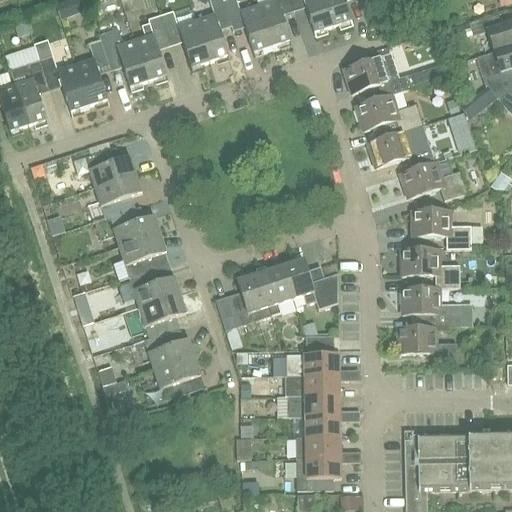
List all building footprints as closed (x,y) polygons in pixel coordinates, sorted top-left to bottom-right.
[(222,1),(221,0),(209,0),(208,0),(211,10),(223,5),(222,1)] [(225,0),(222,1),(223,5),(225,10),(237,6),(234,0),(225,0)] [(333,29),(322,0),(302,0),(315,41),(316,40),(314,35),(333,29)] [(322,0),(333,29),(350,24),(351,29),(352,29),(344,3),(350,1),(349,0),(322,0)] [(257,7),(271,48),(289,42),(291,48),(276,1),(257,7)] [(74,16),(69,3),(55,8),(60,21),(74,16)] [(271,48),(257,7),(239,13),(254,60),(255,60),(253,54),(271,48)] [(160,18),(163,26),(175,22),(173,14),(160,18)] [(194,22),(208,63),(226,57),(228,63),(229,62),(214,16),(194,22)] [(155,44),(167,40),(163,26),(160,18),(147,22),(149,26),(141,29),(145,40),(134,44),(148,84),(165,79),(167,84),(168,83),(155,44)] [(208,63),(194,22),(177,28),(192,75),(193,74),(191,69),(208,63)] [(470,26),(473,39),(483,36),(479,23),(470,26)] [(494,54),(511,48),(511,25),(487,34),(494,54)] [(118,32),(99,38),(101,43),(110,72),(122,68),(131,95),(132,95),(130,90),(148,84),(134,44),(123,48),(118,32)] [(92,61),(75,67),(88,107),(106,101),(97,76),(110,72),(101,43),(88,47),(91,55),(90,56),(92,61)] [(511,79),(510,73),(511,71),(511,48),(494,54),(474,61),(484,89),(487,88),(496,100),(511,89),(511,79)] [(52,58),(39,63),(42,71),(55,67),(52,58)] [(392,98),(413,91),(409,79),(388,86),(380,61),(346,72),(353,96),(379,88),(383,101),(392,98)] [(39,63),(9,72),(28,128),(45,123),(47,128),(48,128),(31,75),(42,71),(39,63)] [(88,107),(75,67),(56,73),(69,113),(88,107)] [(28,128),(9,72),(6,73),(10,89),(8,89),(4,76),(0,77),(0,106),(11,139),(10,134),(28,128)] [(511,89),(496,100),(506,113),(511,117),(511,89)] [(383,101),(357,109),(365,133),(395,123),(399,136),(404,135),(424,128),(417,106),(397,113),(392,98),(383,101)] [(62,133),(64,145),(84,141),(81,129),(62,133)] [(399,136),(369,146),(377,170),(407,161),(411,173),(434,166),(427,144),(409,150),(404,135),(399,136)] [(472,139),(455,145),(459,157),(475,151),(472,139)] [(113,163),(110,152),(84,161),(93,190),(134,177),(128,158),(113,163)] [(436,165),(434,166),(411,173),(401,176),(409,201),(440,191),(444,203),(468,196),(461,174),(441,180),(436,165)] [(511,196),(511,195),(511,177),(510,176),(501,190),(511,196)] [(140,196),(134,177),(93,190),(98,206),(103,221),(108,220),(129,213),(125,200),(131,199),(140,196)] [(114,238),(118,251),(160,238),(153,218),(143,221),(138,223),(134,211),(129,213),(108,220),(114,238)] [(445,253),(471,253),(471,229),(449,229),(449,213),(413,214),(414,241),(445,240),(445,253)] [(137,278),(133,265),(165,255),(160,238),(118,251),(128,280),(137,278)] [(435,280),(435,292),(439,292),(460,292),(459,269),(439,269),(438,253),(402,254),(402,280),(435,280)] [(280,269),(290,302),(302,298),(305,307),(315,304),(318,312),(337,306),(336,277),(310,286),(302,262),(280,269)] [(256,277),(270,319),(281,315),(278,306),(290,302),(280,269),(256,277)] [(135,301),(138,311),(179,298),(173,279),(147,288),(143,276),(137,278),(128,280),(130,285),(120,288),(118,292),(123,306),(135,301)] [(270,319),(256,277),(236,284),(240,294),(214,303),(225,334),(270,319)] [(435,292),(403,293),(403,318),(436,317),(436,331),(461,330),(461,307),(439,307),(439,292),(435,292)] [(84,295),(73,299),(76,309),(88,305),(84,295)] [(156,338),(152,327),(185,316),(179,298),(138,311),(148,341),(151,339),(156,338)] [(435,331),(398,331),(399,358),(432,357),(432,369),(457,369),(457,346),(436,346),(435,331)] [(332,338),(305,339),(305,353),(333,352),(332,338)] [(153,373),(194,360),(188,342),(155,352),(151,339),(148,341),(128,347),(135,369),(150,364),(153,373)] [(248,367),(248,355),(235,355),(236,367),(248,367)] [(287,380),(303,379),(337,379),(338,373),(337,357),(287,358),(287,380)] [(174,387),(200,378),(194,360),(153,373),(156,382),(140,387),(147,408),(178,398),(174,387)] [(501,370),(491,371),(491,381),(501,380),(501,370)] [(357,372),(347,373),(347,383),(357,383),(357,372)] [(347,373),(338,373),(337,379),(303,379),(304,400),(338,399),(338,383),(347,383),(347,373)] [(287,420),(304,420),(338,420),(338,413),(338,399),(304,400),(287,400),(287,420)] [(348,413),(338,413),(338,420),(304,420),(304,440),(339,440),(339,424),(348,424),(348,413)] [(358,413),(348,413),(348,424),(358,424),(358,413)] [(511,436),(403,438),(403,511),(425,511),(425,495),(511,493),(511,436)] [(295,441),(295,461),(339,461),(339,454),(339,440),(304,440),(304,441),(295,441)] [(339,461),(295,461),(296,494),(332,493),(332,481),(340,481),(340,465),(349,465),(348,454),(339,454),(339,461)] [(358,454),(348,454),(349,465),(359,465),(358,454)]
